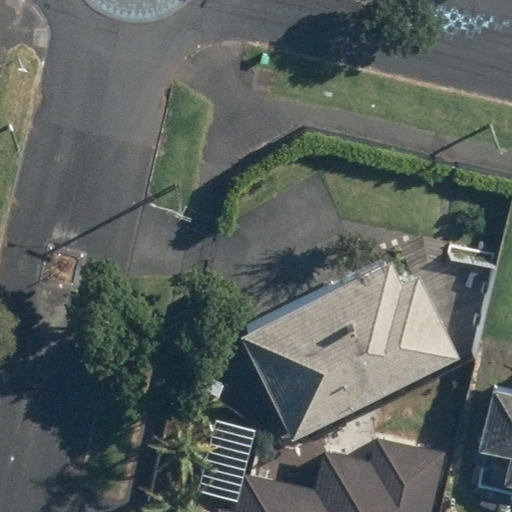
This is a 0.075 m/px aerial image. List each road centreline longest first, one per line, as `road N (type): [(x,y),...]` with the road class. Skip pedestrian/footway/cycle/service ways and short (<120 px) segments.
road 1 (residential): [(110,46),(5,511)]
road 2 (residential): [(511,31),(375,0)]
road 3 (residential): [(226,0),(205,26),(176,43),(110,46)]
